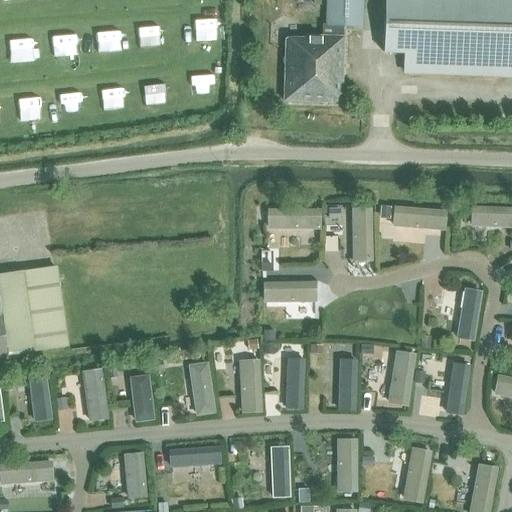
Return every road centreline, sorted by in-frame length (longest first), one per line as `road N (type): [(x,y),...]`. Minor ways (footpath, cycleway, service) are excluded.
road 1 (unclassified): [(0,181),(223,153),(511,160)]
road 2 (track): [(378,156),(382,97),(511,95)]
